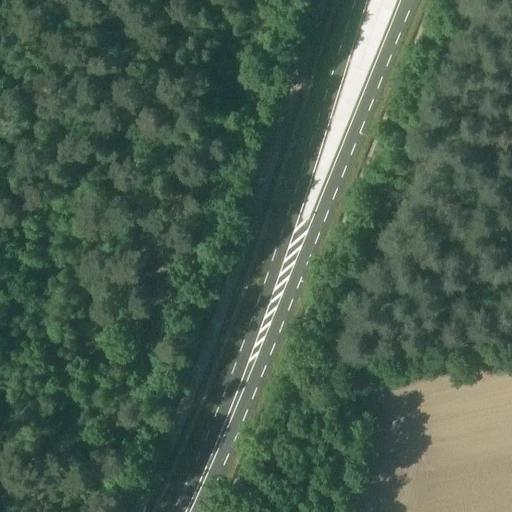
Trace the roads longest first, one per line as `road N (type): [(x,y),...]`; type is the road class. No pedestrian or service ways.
road 1 (primary): [(269,319),(311,240),(402,0)]
road 2 (primary): [(363,0),(269,319)]
road 3 (track): [(511,319),(324,368),(277,451)]
road 4 (primary): [(187,511),(269,319)]
